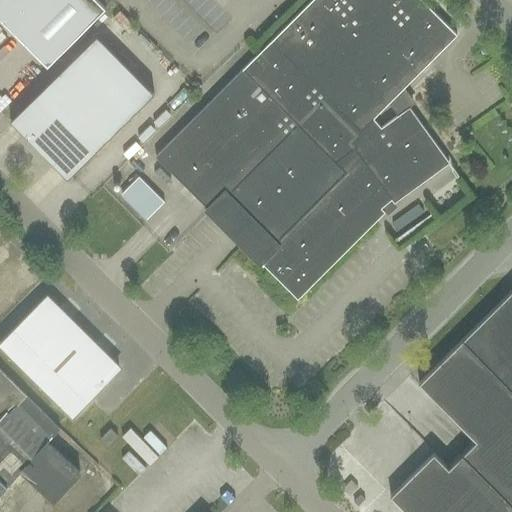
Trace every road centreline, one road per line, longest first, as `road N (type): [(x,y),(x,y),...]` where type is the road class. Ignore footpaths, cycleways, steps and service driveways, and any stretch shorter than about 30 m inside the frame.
road 1 (unclassified): [(276,460),(0,191)]
road 2 (unclassified): [(276,460),(511,235)]
